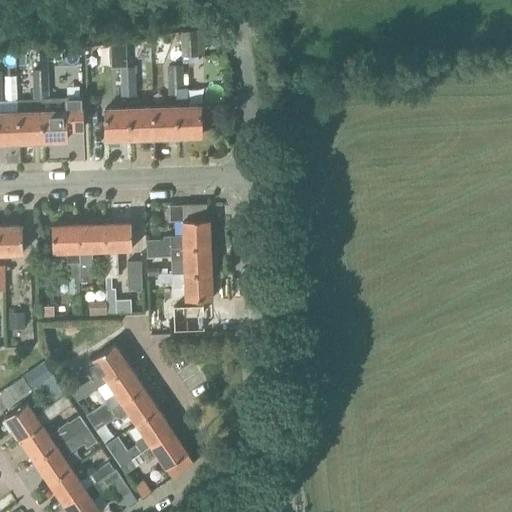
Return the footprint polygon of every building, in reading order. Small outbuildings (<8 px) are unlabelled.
[(181,57),(199,56),(198,53),(204,53),(204,44),(225,43),(224,25),(181,32),(181,57)] [(183,76),(182,64),(175,65),(167,65),(168,76),(175,76),(183,76)] [(135,80),(135,66),(120,67),(120,81),(127,81),(135,80)] [(48,84),(48,69),(33,70),(33,84),(42,84),(48,84)] [(175,88),(183,87),(183,76),(175,76),(168,76),(169,95),(176,94),(175,88)] [(128,96),(136,95),(135,80),(127,81),(120,81),(121,96),(128,96)] [(85,127),(84,97),(66,98),(67,111),(52,112),(52,98),(49,99),(48,84),(42,84),(33,84),(33,99),(40,99),(41,112),(43,112),(44,141),(68,140),(67,127),(85,127)] [(200,106),(187,106),(186,87),(183,87),(175,88),(176,94),(176,107),(177,136),(201,135),(200,106)] [(130,138),(153,137),(152,107),(129,108),(130,138)] [(153,137),(177,136),(176,107),(152,107),(153,137)] [(105,138),(130,138),(129,108),(104,109),(105,138)] [(0,112),(0,141),(20,141),(19,112),(0,112)] [(19,112),(20,141),(44,141),(43,112),(41,112),(19,112)] [(207,141),(109,140),(109,154),(207,155),(207,141)] [(105,249),(104,222),(103,222),(103,220),(101,218),(92,218),(90,220),(90,223),(79,223),(80,250),(81,277),(89,277),(89,263),(91,262),(91,249),(105,249)] [(147,248),(211,246),(210,219),(183,220),(183,235),(170,235),(170,238),(146,239),(147,248)] [(118,276),(117,249),(132,249),(132,222),(104,222),(105,249),(106,276),(105,276),(106,313),(116,313),(116,311),(129,311),(128,299),(116,300),(115,287),(110,288),(110,276),(118,276)] [(79,277),(80,277),(80,250),(79,223),(53,223),(54,250),(68,250),(68,263),(71,263),(72,278),(69,278),(69,293),(79,293),(79,277)] [(22,225),(0,225),(0,253),(23,252),(22,225)] [(211,246),(147,248),(147,257),(171,256),(171,259),(184,258),(185,272),(212,271),(212,270),(216,270),(216,256),(211,257),(211,246)] [(41,268),(54,268),(53,251),(41,251),(41,268)] [(128,289),(142,288),(141,260),(127,261),(128,289)] [(213,298),(212,271),(185,272),(172,272),(173,282),(173,287),(185,287),(186,299),(213,298)] [(158,282),(173,282),(172,272),(158,273),(158,282)] [(210,304),(179,305),(180,329),(210,328),(210,304)] [(108,380),(130,365),(116,344),(94,359),(102,370),(70,391),(77,400),(108,380)] [(62,374),(70,385),(88,372),(80,361),(62,374)] [(5,416),(21,439),(43,424),(72,403),(66,393),(45,362),(25,375),(6,387),(14,399),(33,387),(35,389),(44,383),(56,400),(36,413),(28,401),(5,416)] [(91,422),(112,409),(123,401),(145,386),(130,365),(108,380),(116,392),(104,399),(106,401),(86,414),(91,422)] [(137,423),(160,408),(145,386),(123,401),(137,423)] [(120,465),(174,429),(160,408),(137,423),(145,433),(136,439),(135,444),(118,456),(111,445),(108,446),(116,457),(115,457),(120,465)] [(112,409),(91,422),(96,430),(117,416),(112,409)] [(67,439),(87,425),(79,414),(70,421),(68,421),(59,427),(58,429),(50,434),(43,424),(21,439),(35,460),(57,445),(67,439)] [(57,445),(64,455),(85,441),(87,446),(95,440),(90,433),(92,432),(87,425),(67,439),(57,445)] [(125,473),(145,460),(147,463),(159,454),(173,476),(185,468),(196,461),(174,429),(120,465),(125,473)] [(64,455),(57,445),(35,460),(50,482),(72,467),(64,455)] [(91,474),(95,481),(114,469),(109,461),(91,474)] [(86,488),(86,487),(72,467),(50,482),(64,503),(86,488)] [(64,503),(70,511),(99,511),(102,510),(93,498),(111,486),(119,498),(131,490),(116,467),(114,469),(95,481),(86,487),(86,488),(64,503)]
